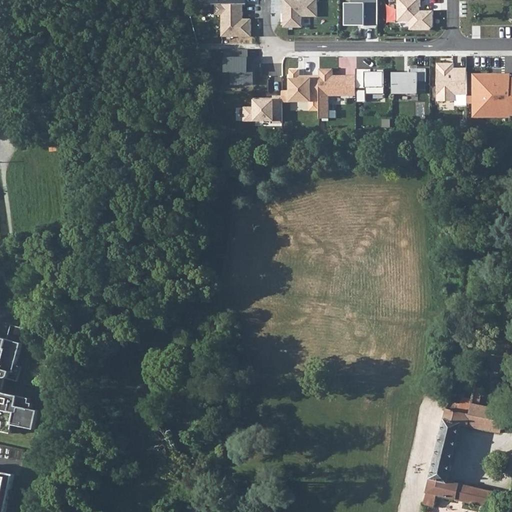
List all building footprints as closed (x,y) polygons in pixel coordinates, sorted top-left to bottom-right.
[(318,0),(285,0),(284,27),(304,27),(304,16),(318,17),(318,0)] [(377,0),(353,0),(354,3),(349,3),(349,27),(378,26),(377,0)] [(398,0),(397,19),(411,20),(411,29),(426,30),(431,29),(433,24),(433,10),(423,10),(422,0),(398,0)] [(242,5),(217,5),(217,16),(223,16),(223,36),(254,36),(254,19),(245,19),(245,5),(242,5)] [(252,50),(228,49),(227,73),(235,73),(234,84),(254,84),(254,65),(251,65),(252,50)] [(456,64),(439,63),(439,94),(441,94),(441,101),(455,101),(456,95),(471,95),(471,67),(456,67),(456,64)] [(427,68),(410,68),(410,73),(396,72),(396,92),(420,93),(420,82),(427,82),(427,68)] [(356,96),(356,76),(335,76),(334,69),(321,69),(320,77),(321,111),(321,120),(331,120),(331,96),(356,96)] [(372,69),(357,69),(356,76),(356,96),(357,103),(369,103),(369,94),(386,95),(386,72),(372,72),(372,69)] [(300,70),(290,70),(291,91),(281,90),(281,95),(281,101),(291,102),(311,101),(311,111),(321,111),(320,77),(301,77),(300,70)] [(281,95),(271,95),(271,98),(264,98),(264,101),(254,101),(254,108),(234,108),(234,121),(253,121),(253,123),(275,123),(275,121),(281,121),(281,101),(281,95)] [(27,328),(12,324),(8,338),(0,336),(0,396),(5,398),(3,408),(2,407),(0,416),(0,420),(5,421),(3,431),(13,432),(14,424),(36,428),(40,409),(33,408),(34,402),(30,402),(31,397),(10,393),(2,391),(6,377),(18,380),(22,365),(17,364),(27,328)] [(482,388),(476,387),(474,402),(463,399),(461,406),(448,403),(427,493),(423,504),(426,505),(435,507),(437,495),(492,508),(496,493),(448,481),(462,425),(502,433),(506,410),(479,405),(482,388)] [(0,443),(0,455),(20,460),(22,448),(0,443)] [(7,511),(15,473),(0,470),(0,511),(7,511)]
